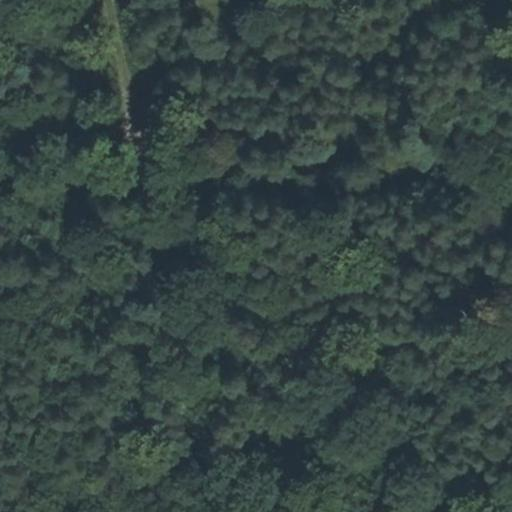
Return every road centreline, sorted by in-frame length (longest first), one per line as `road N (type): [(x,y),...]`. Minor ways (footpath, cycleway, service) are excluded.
road 1 (track): [(105,0),(225,511)]
road 2 (track): [(0,170),(146,176)]
